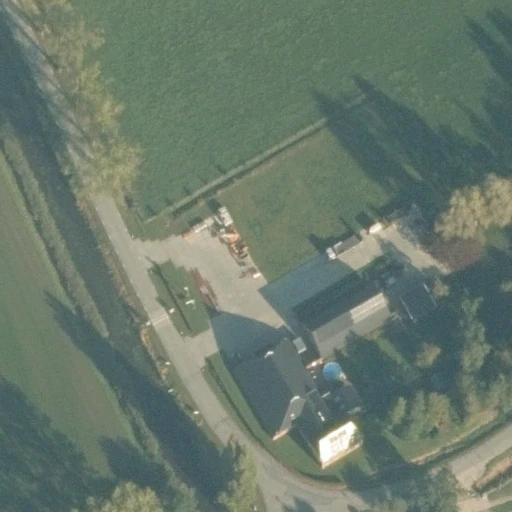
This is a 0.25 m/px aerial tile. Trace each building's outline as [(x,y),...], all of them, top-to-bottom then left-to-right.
[(360,138),(240,208),(283,280),(402,210),(360,138)] [(387,316),(370,287),(300,329),(322,365),(392,323),(387,316)] [(422,289),(398,304),(412,327),(436,313),(422,289)] [(398,320),(393,313),(387,316),(392,323),(398,320)] [(273,443),(296,429),(320,470),(361,447),(347,422),(342,425),(328,401),(324,403),(288,342),(233,375),(273,443)] [(415,401),(404,407),(412,421),(423,415),(415,401)]
